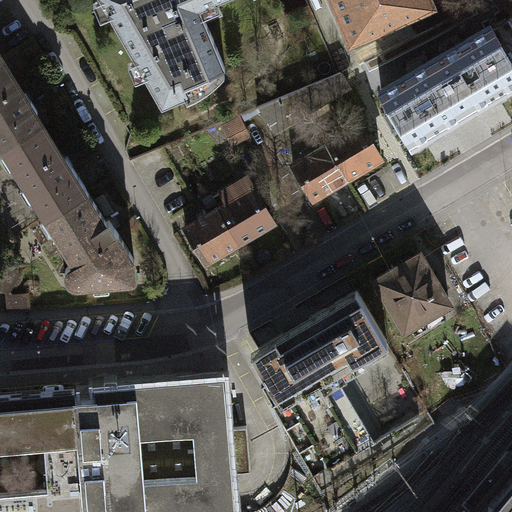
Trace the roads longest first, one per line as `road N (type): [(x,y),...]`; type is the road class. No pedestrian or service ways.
road 1 (unknown): [(149,212),(497,17)]
road 2 (residential): [(185,334),(177,264),(73,72),(24,0)]
road 3 (residential): [(185,334),(511,150)]
road 4 (residential): [(0,352),(185,334)]
